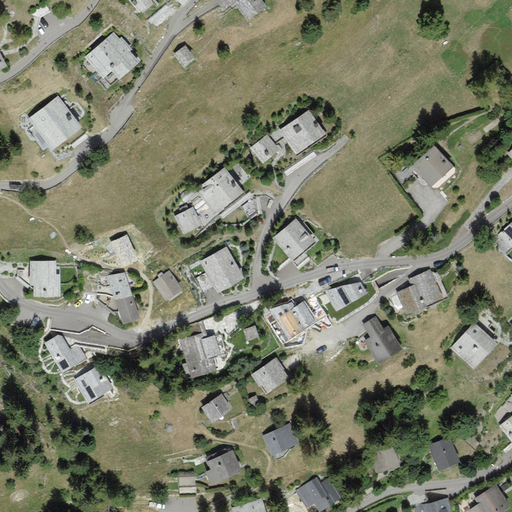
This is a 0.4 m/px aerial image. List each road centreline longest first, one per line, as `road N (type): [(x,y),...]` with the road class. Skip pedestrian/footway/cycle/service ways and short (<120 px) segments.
road 1 (residential): [(511,207),(439,259),(328,272),(146,338),(37,309),(0,282)]
road 2 (residential): [(0,189),(43,191),(99,152),(199,0)]
road 3 (unknown): [(255,293),(264,240),(286,196),(338,146)]
road 4 (residential): [(511,461),(452,485),(381,494),(351,511)]
road 5 (track): [(0,82),(102,0)]
